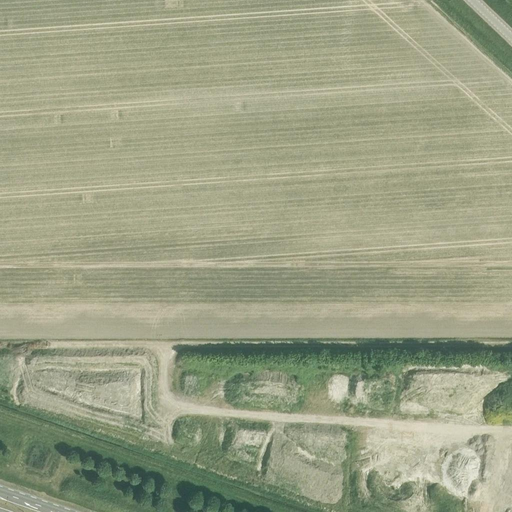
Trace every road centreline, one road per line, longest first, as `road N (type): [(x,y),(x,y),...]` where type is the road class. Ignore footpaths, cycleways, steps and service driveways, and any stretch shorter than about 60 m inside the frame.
road 1 (track): [(511,346),(0,346)]
road 2 (track): [(161,407),(511,431)]
